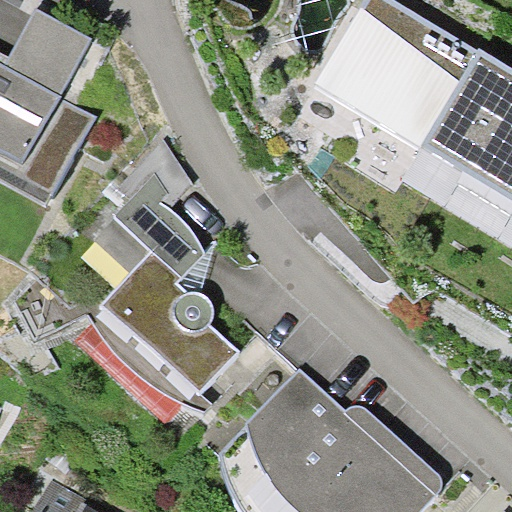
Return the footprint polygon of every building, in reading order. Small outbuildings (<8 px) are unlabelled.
[(478,50),(394,0),(363,0),(312,86),(419,150),(421,145),(478,50)] [(9,56),(5,63),(62,94),(93,39),(36,7),(9,56)] [(511,67),(480,48),(478,50),(421,145),(511,199),(511,67)] [(0,51),(0,179),(46,205),(96,117),(60,97),(62,94),(5,63),(9,56),(0,51)] [(155,172),(113,214),(116,217),(150,250),(181,277),(206,252),(203,248),(200,241),(196,234),(193,230),(189,225),(186,221),(182,216),(177,213),(174,209),(168,206),(165,204),(162,201),(168,193),(155,172)] [(116,217),(95,239),(129,272),(150,250),(116,217)] [(181,277),(150,250),(129,272),(101,305),(199,391),(239,349),(209,324),(212,321),(214,318),(214,313),(215,307),(213,302),(210,299),(206,295),(201,292),(197,292),(192,291),(187,291),(176,282),(181,277)] [(246,425),(221,449),(221,455),(221,459),(223,466),(225,474),(229,483),(232,491),(237,502),(241,509),(243,511),(419,511),(436,495),(438,490),(440,487),(442,482),(441,478),(440,475),(369,409),(366,406),(361,405),(355,404),(351,405),(349,406),(345,409),(300,368),(245,420),(246,425)] [(111,511),(51,478),(32,511),(111,511)]
